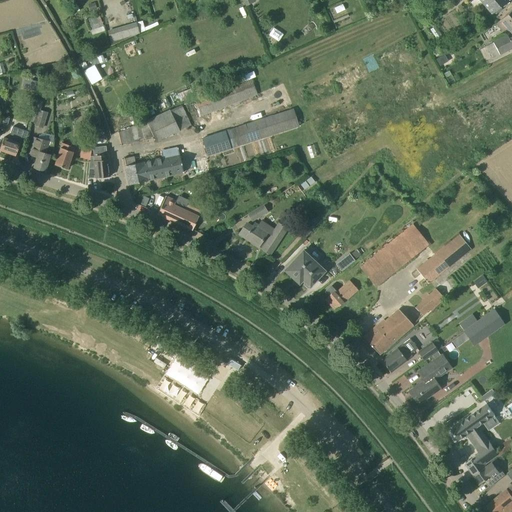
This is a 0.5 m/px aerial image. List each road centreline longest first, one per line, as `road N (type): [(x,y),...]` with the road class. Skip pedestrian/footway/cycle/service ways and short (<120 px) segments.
road 1 (tertiary): [(479,511),(406,412),(329,335),(265,284),(128,211)]
road 2 (unclassified): [(0,236),(168,307),(254,366),(369,482)]
road 3 (tertiary): [(128,211),(0,165)]
